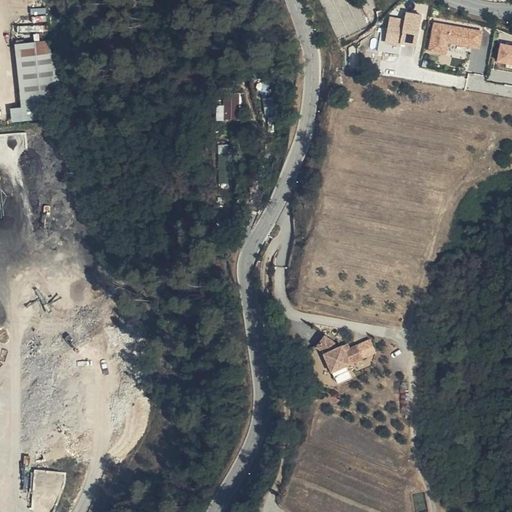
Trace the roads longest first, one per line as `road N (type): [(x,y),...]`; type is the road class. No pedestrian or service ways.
road 1 (unclassified): [(215,511),(254,432),(261,397),(245,267),(301,141),(310,92),(313,62),(293,0)]
road 2 (unknown): [(443,511),(408,346),(369,320),(247,292)]
road 3 (unknown): [(21,511),(23,370),(0,261)]
road 4 (unknown): [(89,511),(129,380)]
